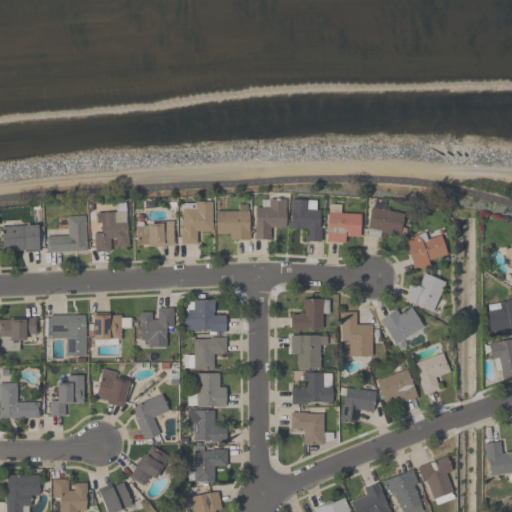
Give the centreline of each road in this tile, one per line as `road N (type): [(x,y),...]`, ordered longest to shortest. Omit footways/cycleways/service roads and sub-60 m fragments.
road 1 (residential): [(0,285),(259,274),(374,280)]
road 2 (residential): [(259,497),(511,401)]
road 3 (residential): [(259,497),(259,274)]
